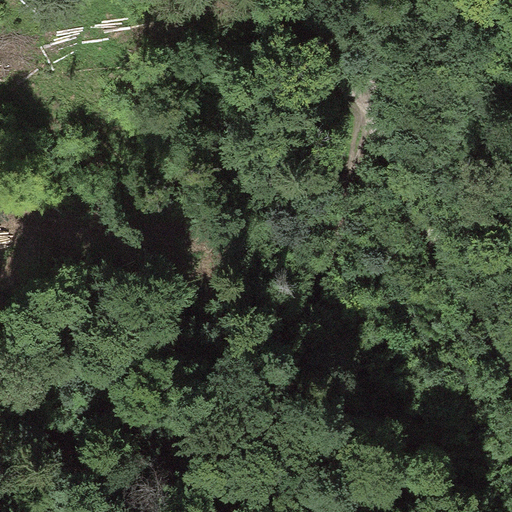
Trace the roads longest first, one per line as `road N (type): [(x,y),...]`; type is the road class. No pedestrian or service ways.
road 1 (track): [(412,0),(386,46),(337,230),(317,272),(281,314),(121,420),(0,468)]
road 2 (track): [(293,0),(368,112),(511,374)]
